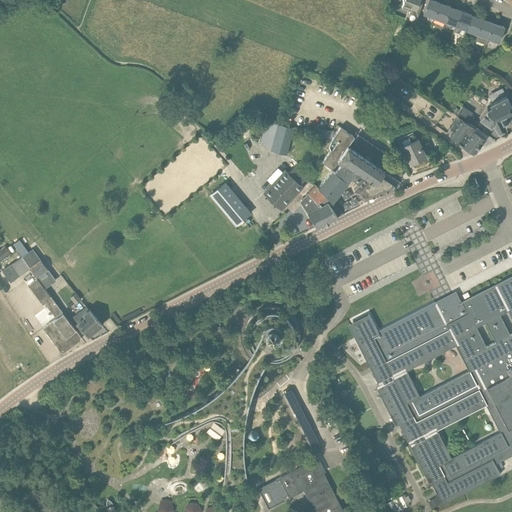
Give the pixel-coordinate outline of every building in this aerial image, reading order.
[(415,22),(417,15),(421,5),(418,4),(419,0),(404,0),(402,7),(408,9),(405,19),(415,22)] [(427,0),(424,11),(435,16),(440,2),(433,0),(427,0)] [(435,16),(446,20),(451,7),(440,2),(435,16)] [(457,24),(462,11),(451,7),(446,20),(456,23),(457,24)] [(462,26),(468,28),(473,15),(462,11),(457,24),(456,23),(453,30),(459,32),(462,26)] [(473,15),(468,28),(477,32),(479,32),(483,19),(473,15)] [(477,32),(474,39),(486,44),(489,36),(488,36),(493,23),(483,19),(479,32),(477,32)] [(488,36),(489,36),(500,40),(504,27),(493,23),(488,36)] [(480,117),(491,126),(494,126),(497,131),(506,127),(503,121),(511,116),(511,107),(506,95),(490,104),(491,106),(489,108),(487,107),(480,117)] [(460,112),(469,118),(473,111),(464,105),(460,112)] [(473,153),(485,136),(456,117),(453,122),(458,125),(450,136),(473,153)] [(271,150),(287,155),(294,128),(266,121),(260,145),(271,148),(271,150)] [(383,152),(358,135),(355,140),(353,139),(354,137),(354,136),(340,127),(333,138),(338,141),(331,151),(330,150),(322,162),(331,168),(330,170),(331,171),(318,187),(326,192),(332,201),(351,176),(360,182),(354,190),(364,200),(391,188),(398,180),(403,173),(379,157),(383,152)] [(411,163),(425,156),(417,141),(404,148),(411,163)] [(284,169),(263,192),(282,210),(302,188),(299,186),(304,180),(312,184),(318,172),(310,169),(308,173),(296,163),(288,172),(284,169)] [(225,182),(210,194),(236,226),(251,213),(225,182)] [(300,203),(317,228),(338,217),(337,217),(343,214),(344,214),(344,213),(343,213),(332,201),(326,192),(318,187),(316,186),(300,203)] [(400,241),(393,226),(353,244),(356,250),(353,252),(357,262),(400,241)] [(20,240),(13,245),(22,257),(28,252),(26,248),(20,240)] [(6,246),(0,250),(0,260),(1,262),(11,254),(6,246)] [(22,257),(16,261),(24,273),(30,269),(22,257)] [(41,260),(29,268),(37,279),(44,288),(55,281),(48,270),(41,260)] [(10,283),(19,276),(11,264),(2,270),(10,283)] [(511,277),(459,304),(454,295),(442,301),(443,303),(437,306),(435,303),(378,332),(369,314),(368,314),(369,316),(351,326),(380,383),(376,385),(397,425),(401,423),(441,501),(498,473),(492,460),(511,449),(511,277)] [(61,352),(81,337),(44,288),(37,279),(28,285),(41,303),(43,302),(56,318),(43,327),(60,352),(61,352)] [(77,292),(71,296),(76,303),(82,298),(77,292)] [(102,325),(86,307),(81,311),(86,317),(78,323),(88,336),(102,325)] [(225,467),(225,468),(225,469),(225,470),(224,476),(223,483),(222,491),(249,488),(248,482),(247,478),(246,473),(245,470),(245,465),(244,463),(244,457),(243,447),(243,437),(247,438),(247,439),(249,440),(251,442),(253,442),(255,442),(257,441),(259,439),(259,436),(259,434),(258,432),(256,430),(253,430),(251,430),(249,432),(248,434),(244,434),(244,427),(245,426),(245,420),(246,415),(246,414),(247,409),(249,404),(249,402),(251,396),(253,389),(255,382),(256,382),(259,374),(260,371),(265,363),(267,360),(270,361),(274,362),(278,361),(282,360),(285,359),(288,356),(289,356),(292,353),(296,347),(298,341),(299,334),(299,331),(298,328),(297,324),(296,322),(294,318),(291,315),(288,313),(287,312),(285,311),(283,310),(279,308),(278,308),(274,307),(273,307),(269,308),(268,308),(265,308),(263,309),(261,310),(259,311),(255,313),(252,316),(250,318),(249,320),(247,324),(246,328),(246,329),(245,334),(245,335),(245,339),(246,341),(246,344),(248,349),(252,355),(253,356),(230,380),(223,388),(216,393),(214,395),(214,396),(211,398),(209,399),(209,400),(204,402),(198,406),(192,410),(186,414),(179,417),(171,420),(164,423),(160,425),(156,426),(159,453),(164,449),(171,444),(176,440),(177,440),(180,437),(185,434),(190,431),(200,426),(205,424),(209,421),(211,421),(213,421),(216,421),(218,421),(219,422),(221,424),(223,425),(224,427),(225,429),(225,431),(225,432),(226,439),(226,442),(226,444),(226,453),(225,464),(225,467)] [(321,468),(316,459),(318,458),(309,462),(309,461),(308,462),(308,463),(279,478),(280,481),(277,483),(275,480),(257,489),(260,496),(261,495),(268,509),(286,500),(284,497),(288,495),(289,498),(289,496),(304,488),(316,511),(349,511),(347,506),(342,509),(323,473),(320,474),(317,470),(321,468)] [(387,503),(391,511),(395,511),(409,505),(408,502),(411,501),(408,496),(405,497),(404,494),(387,503)] [(172,511),(176,501),(162,497),(158,511),(172,511)] [(431,508),(440,503),(437,497),(427,502),(431,508)] [(185,505),(186,511),(201,511),(199,501),(185,505)]
